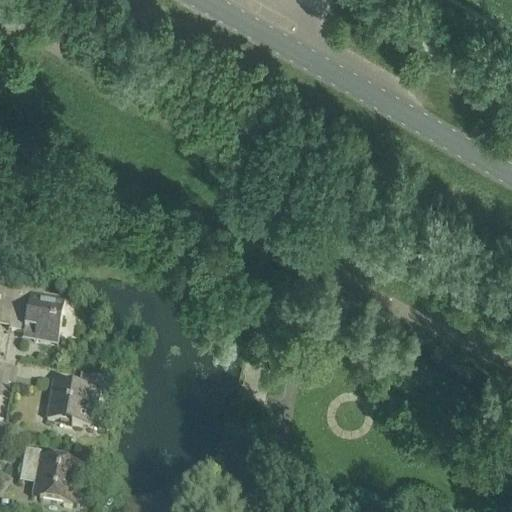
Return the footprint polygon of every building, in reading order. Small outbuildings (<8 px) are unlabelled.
[(58,351),(66,306),(43,302),(43,298),(17,293),(16,297),(17,297),(12,326),(11,326),(9,334),(25,337),(23,345),(58,351)] [(12,326),(17,297),(16,297),(0,294),(0,324),(11,326),(12,326)] [(93,434),(99,397),(116,400),(119,384),(81,377),(79,391),(54,387),(47,425),(93,434)] [(19,436),(21,432),(18,427),(14,426),(9,429),(9,434),(11,438),(15,439),(19,436)] [(72,510),(77,481),(73,481),(76,466),(42,460),(42,457),(25,453),(19,487),(35,489),(32,503),(72,510)] [(240,488),(245,475),(227,469),(223,481),(240,488)]
